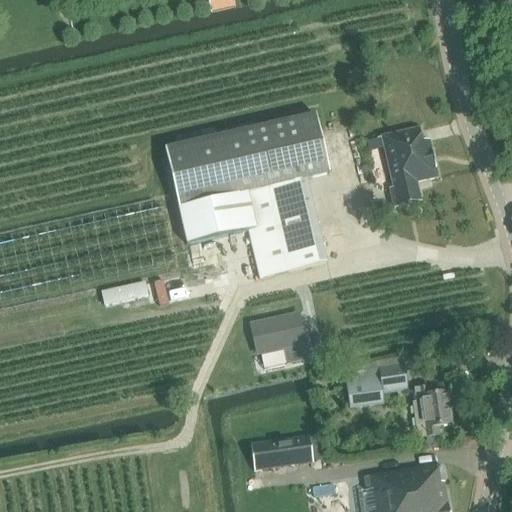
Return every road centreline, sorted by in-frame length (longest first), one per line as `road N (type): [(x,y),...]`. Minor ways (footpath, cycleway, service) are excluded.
road 1 (track): [(511,251),(402,254),(238,296),(193,393),(187,432),(169,446),(0,478)]
road 2 (tertiary): [(511,236),(454,63),(445,0)]
